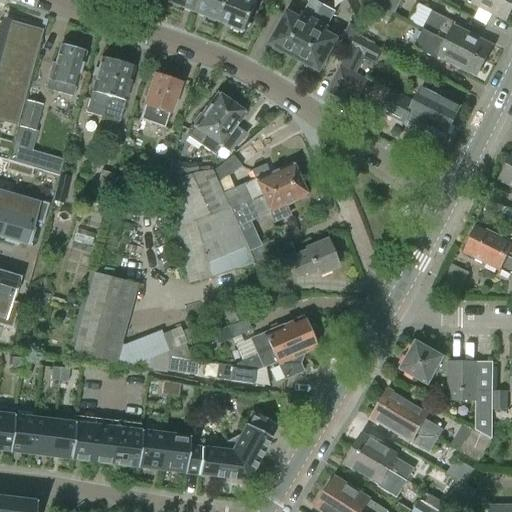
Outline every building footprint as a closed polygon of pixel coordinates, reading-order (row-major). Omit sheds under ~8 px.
[(182,7),(195,12),(199,0),(170,0),(170,2),(173,3),(174,6),(179,8),(182,7)] [(199,0),(195,12),(208,17),(209,20),(214,22),(217,21),(220,22),(228,0),(199,0)] [(256,0),(228,0),(220,22),(233,27),(234,30),(239,32),(242,31),(245,32),(258,1),(256,0)] [(292,57),(295,58),(323,6),(312,0),(310,0),(300,20),(287,13),(270,45),(273,46),(273,50),(282,55),(285,53),(287,54),(287,53),(293,56),(292,57)] [(374,0),(374,1),(394,12),(400,0),(374,0)] [(511,0),(467,0),(466,2),(505,22),(511,7),(511,0)] [(323,6),(295,58),(297,59),(303,62),(305,64),(305,67),(314,72),(317,70),(319,72),(336,40),(324,33),(336,12),(323,6)] [(454,22),(430,10),(421,29),(484,61),(492,46),(452,26),(454,22)] [(8,25),(0,53),(0,103),(15,107),(24,73),(29,74),(35,52),(30,51),(35,32),(8,25)] [(351,25),(342,41),(352,46),(356,37),(360,30),(351,25)] [(484,61),(421,29),(412,47),(435,59),(436,56),(477,77),(484,61)] [(352,46),(342,65),(357,72),(364,57),(374,62),(381,49),(356,37),(352,46)] [(46,90),(73,98),(85,53),(82,53),(81,49),(75,48),(72,50),(60,46),(55,64),(52,63),(47,80),(48,82),(46,90)] [(85,113),(102,118),(117,63),(101,58),(85,113)] [(117,63),(102,118),(118,123),(134,68),(117,63)] [(357,72),(342,65),(327,93),(342,100),(345,93),(358,100),(367,81),(355,75),(357,72)] [(145,104),(139,121),(164,129),(168,114),(170,113),(179,84),(177,83),(176,79),(169,77),(165,79),(154,75),(145,104)] [(431,92),(423,88),(415,103),(453,122),(461,107),(444,98),(446,94),(433,87),(431,92)] [(453,122),(415,103),(392,91),(383,109),(406,121),(407,118),(445,137),(453,122)] [(194,128),(188,138),(200,146),(230,104),(228,103),(227,100),(222,96),(219,96),(217,94),(204,113),(200,113),(194,122),(195,126),(194,128)] [(16,140),(31,144),(41,105),(26,101),(16,140)] [(230,104),(200,146),(215,156),(244,114),(243,113),(241,109),(235,105),(232,105),(230,104)] [(0,139),(0,150),(10,153),(12,143),(0,139)] [(232,155),(212,170),(217,183),(238,166),(232,155)] [(114,176),(162,190),(166,176),(118,162),(114,176)] [(172,162),(167,178),(187,174),(187,166),(188,164),(172,162)] [(8,163),(6,170),(17,174),(20,166),(8,163)] [(187,166),(187,174),(197,172),(196,163),(188,164),(187,166)] [(255,181),(222,196),(230,213),(299,181),(297,178),(298,175),(295,169),(293,168),(291,164),(268,174),(265,166),(251,172),(255,181)] [(511,167),(506,165),(499,180),(511,187),(511,167)] [(30,178),(32,169),(20,166),(17,174),(30,178)] [(167,178),(163,192),(173,228),(190,283),(210,278),(253,265),(230,213),(222,196),(217,183),(212,170),(197,172),(187,174),(167,178)] [(92,215),(88,228),(96,230),(112,174),(101,171),(92,203),(93,203),(90,214),(92,215)] [(54,206),(61,207),(68,178),(62,176),(54,206)] [(300,183),(299,181),(230,213),(253,265),(278,254),(273,243),(261,248),(250,222),(269,214),(274,224),(290,217),(285,206),(306,197),(305,194),(306,191),(303,184),(300,183)] [(0,190),(0,237),(13,194),(0,190)] [(13,194),(0,237),(27,245),(34,221),(43,224),(48,205),(13,194)] [(511,241),(478,224),(470,239),(511,259),(511,241)] [(511,259),(470,239),(463,253),(502,272),(503,271),(511,275),(511,259)] [(337,267),(326,241),(277,262),(285,281),(314,269),(317,275),(337,267)] [(171,350),(164,330),(127,344),(142,284),(90,271),(72,344),(75,352),(130,366),(171,350)] [(0,274),(0,327),(11,331),(18,306),(10,303),(17,280),(0,274)] [(75,295),(69,293),(65,298),(67,304),(73,305),(77,300),(75,295)] [(222,310),(230,325),(244,318),(236,303),(222,310)] [(64,318),(71,319),(73,310),(66,308),(64,318)] [(251,343),(256,355),(308,333),(301,318),(280,327),(279,326),(274,324),(270,326),(268,331),(268,332),(263,334),(264,337),(251,343)] [(246,320),(226,327),(231,338),(250,331),(246,320)] [(217,367),(215,380),(266,386),(263,367),(275,362),(284,380),(302,374),(295,357),(315,349),(308,333),(256,355),(226,368),(217,367)] [(415,342),(399,370),(428,386),(437,369),(448,375),(447,402),(475,402),(475,430),(492,440),(493,411),(493,392),(476,392),(477,363),(449,362),(449,361),(443,358),(444,358),(415,342)] [(168,352),(158,356),(192,362),(184,345),(168,352)] [(158,356),(134,367),(195,375),(196,363),(192,362),(158,356)] [(10,371),(18,372),(20,359),(12,358),(10,371)] [(20,359),(18,372),(27,373),(29,360),(20,359)] [(50,381),(58,382),(60,369),(51,368),(50,381)] [(60,369),(58,382),(67,383),(68,370),(60,369)] [(160,395),(169,396),(171,383),(163,382),(160,395)] [(171,383),(169,396),(177,398),(179,385),(171,383)] [(389,389),(380,404),(439,440),(445,431),(425,419),(429,413),(389,389)] [(493,411),(506,411),(506,392),(493,392),(493,411)] [(287,399),(286,406),(297,408),(298,401),(287,399)] [(380,404),(371,419),(411,443),(430,453),(439,440),(380,404)] [(0,407),(0,451),(9,453),(14,409),(0,407)] [(14,409),(9,453),(29,455),(33,418),(34,412),(14,409)] [(226,442),(246,482),(276,426),(252,413),(240,435),(226,442)] [(29,455),(49,458),(53,421),(33,418),(29,455)] [(49,458),(69,460),(74,423),(53,421),(49,458)] [(69,460),(110,465),(114,428),(74,423),(69,460)] [(110,465),(136,468),(140,431),(120,429),(114,428),(110,465)] [(475,430),(462,451),(480,461),(492,440),(475,430)] [(136,468),(160,471),(164,434),(140,431),(136,468)] [(160,471),(184,474),(188,447),(189,437),(164,434),(160,471)] [(362,434),(353,449),(406,481),(414,468),(396,457),(397,455),(362,434)] [(184,474),(246,482),(226,442),(212,449),(188,447),(184,474)] [(406,481),(353,449),(344,464),(380,485),(381,483),(399,493),(406,481)] [(456,461),(448,475),(467,486),(475,472),(456,461)] [(335,478),(326,493),(355,511),(382,511),(369,503),(371,500),(335,478)] [(355,511),(326,493),(316,508),(323,511),(355,511)] [(413,511),(449,511),(451,509),(430,496),(424,505),(420,502),(413,511)] [(34,511),(35,502),(0,497),(0,511),(34,511)]
